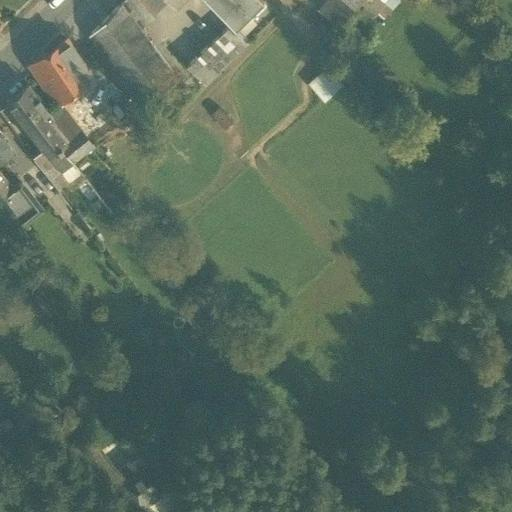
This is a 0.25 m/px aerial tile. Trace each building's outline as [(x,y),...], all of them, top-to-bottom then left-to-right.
[(120,0),(120,1),(129,13),(141,2),(139,0),(120,0)] [(210,0),(231,20),(251,0),(210,0)] [(258,0),(251,0),(231,20),(235,24),(248,11),(258,0)] [(355,6),(347,0),(322,0),(317,7),(338,25),(355,6)] [(386,2),(382,0),(359,0),(359,1),(375,15),(377,13),(386,2)] [(398,0),(382,0),(386,2),(377,13),(382,18),(398,0)] [(89,31),(105,52),(135,21),(129,13),(120,1),(89,31)] [(153,18),(141,2),(129,13),(135,21),(140,27),(153,18)] [(248,11),(235,24),(243,32),(256,19),(248,11)] [(203,81),(248,38),(243,32),(235,24),(231,20),(228,23),(232,27),(227,31),(228,32),(192,69),(203,81)] [(140,27),(135,21),(105,52),(139,100),(175,75),(140,27)] [(187,64),(192,69),(228,32),(227,31),(232,27),(228,23),(187,64)] [(30,63),(56,100),(92,74),(67,37),(30,63)] [(308,83),(322,99),(340,82),(326,66),(308,83)] [(25,124),(27,123),(48,107),(28,81),(5,99),(25,124)] [(76,129),(82,125),(63,100),(51,110),(52,112),(49,115),(66,137),(76,129)] [(208,112),(222,128),(231,120),(217,105),(208,112)] [(51,110),(48,107),(27,123),(39,138),(37,140),(42,146),(47,152),(59,143),(66,137),(49,115),(52,112),(51,110)] [(27,123),(25,124),(37,140),(39,138),(27,123)] [(66,137),(59,143),(71,159),(89,144),(76,129),(66,137)] [(8,144),(4,139),(0,142),(0,156),(8,150),(8,145),(8,144)] [(79,169),(71,159),(59,143),(47,152),(42,146),(32,153),(58,185),(71,175),(79,169)] [(71,175),(91,202),(99,195),(79,169),(71,175)] [(0,196),(2,198),(14,188),(0,171),(0,196)] [(0,200),(18,222),(39,205),(21,182),(14,188),(2,198),(0,200)] [(119,194),(107,205),(114,214),(127,204),(119,194)] [(98,212),(99,211),(107,205),(99,195),(91,202),(98,212)] [(107,220),(114,214),(107,205),(99,211),(107,220)] [(107,488),(116,481),(123,476),(116,467),(97,441),(80,454),(107,488)] [(139,450),(116,467),(123,476),(116,481),(139,511),(140,510),(167,489),(168,488),(139,450)] [(166,511),(178,504),(167,489),(140,510),(142,511),(166,511)]
